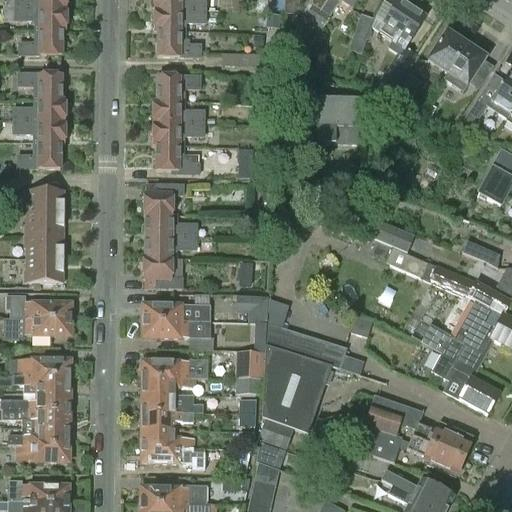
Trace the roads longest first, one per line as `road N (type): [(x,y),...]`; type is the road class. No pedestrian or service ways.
road 1 (residential): [(102,511),(107,0)]
road 2 (unknown): [(511,442),(383,376),(341,338)]
